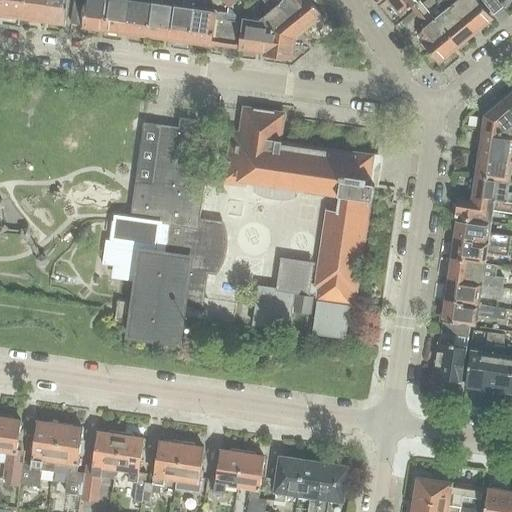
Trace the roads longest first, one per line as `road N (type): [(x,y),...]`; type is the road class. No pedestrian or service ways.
road 1 (unclassified): [(396,83),(368,96),(0,45)]
road 2 (unclassified): [(387,422),(0,365)]
road 3 (unclassified): [(387,422),(434,106)]
road 4 (unclassified): [(511,441),(387,422)]
